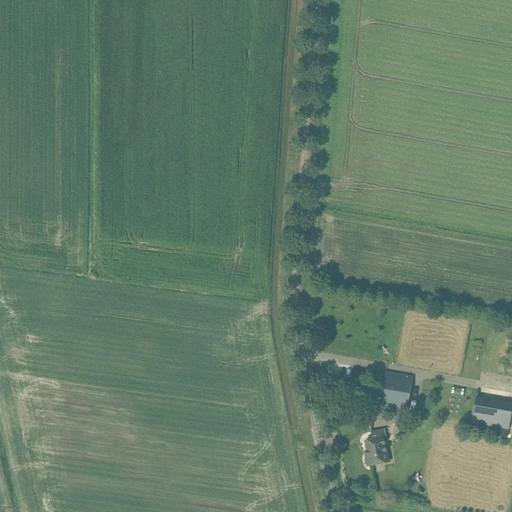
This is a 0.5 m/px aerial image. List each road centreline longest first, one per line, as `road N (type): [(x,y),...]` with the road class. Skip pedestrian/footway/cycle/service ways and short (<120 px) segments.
road 1 (unclassified): [(336,511),(298,322),(317,0)]
road 2 (unknown): [(302,343),(498,373),(511,388)]
